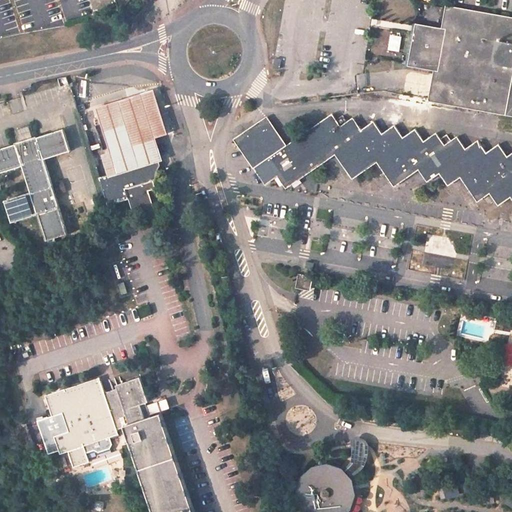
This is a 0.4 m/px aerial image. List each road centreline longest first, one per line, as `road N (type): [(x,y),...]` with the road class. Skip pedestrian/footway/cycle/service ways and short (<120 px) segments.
road 1 (residential): [(182,79),(219,218),(235,240)]
road 2 (residential): [(235,240),(217,140),(234,87)]
road 3 (unknown): [(17,110),(66,104),(88,179)]
road 4 (residential): [(235,240),(272,357)]
